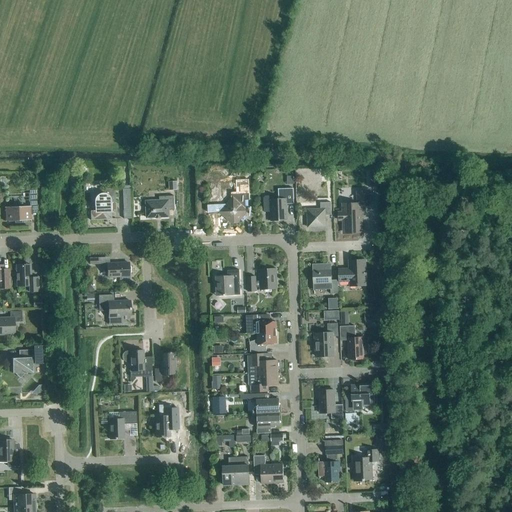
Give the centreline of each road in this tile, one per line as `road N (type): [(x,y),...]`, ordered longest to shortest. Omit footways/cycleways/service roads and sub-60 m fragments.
road 1 (residential): [(184,506),(169,460),(59,464)]
road 2 (residential): [(291,249),(276,240),(145,237)]
road 3 (residential): [(145,237),(0,243)]
road 4 (residential): [(295,375),(291,249)]
road 5 (residential): [(302,500),(295,375)]
